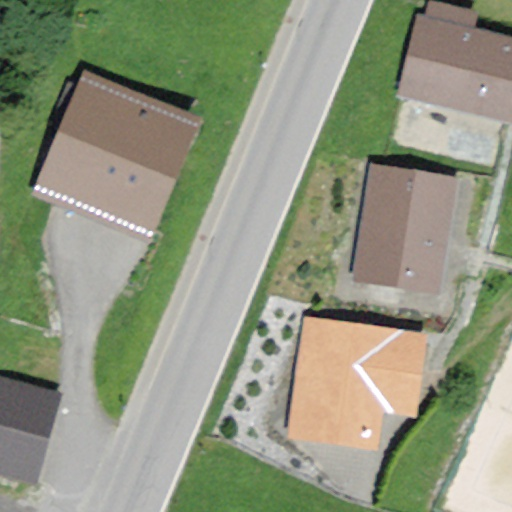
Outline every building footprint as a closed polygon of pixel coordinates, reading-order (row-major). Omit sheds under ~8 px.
[(431,6),(409,90),(509,115),(511,104),(511,47),(467,36),(472,16),(431,6)] [(133,221),(174,124),(71,83),(53,124),(76,134),(53,188),(133,221)] [(441,274),(435,265),(448,186),(378,174),(362,272),(414,280),(420,289),(431,291),(439,284),(441,274)] [(374,400),(407,404),(416,343),(313,328),(299,428),(369,438),(374,400)] [(0,385),(0,465),(29,474),(50,400),(0,385)]
